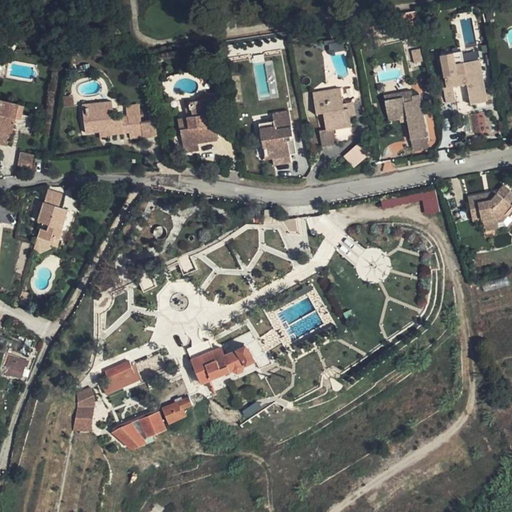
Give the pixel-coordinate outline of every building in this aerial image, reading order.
[(424,8),(417,10),(418,17),(425,16),(424,8)] [(292,42),(302,40),(301,33),(291,34),(292,42)] [(227,55),(283,50),(282,37),(262,39),(262,41),(226,44),(227,55)] [(335,53),(337,52),(344,51),(341,38),(336,39),(336,42),(334,42),(334,39),(325,40),(325,45),(329,44),(330,49),(329,49),(330,55),(332,54),(332,56),(336,55),(335,53)] [(413,64),(423,62),(420,48),(410,50),(413,64)] [(442,82),(445,101),(454,99),(451,86),(462,84),(467,84),(468,88),(471,104),(487,101),(487,99),(485,92),(481,67),(476,68),(475,60),(464,62),(463,57),(451,59),(451,54),(441,56),(446,82),(442,82)] [(344,109),(341,88),(326,91),(327,95),(314,97),(316,115),(323,113),(326,130),(319,131),(322,147),(336,145),(334,130),(352,127),(349,108),(344,109)] [(402,97),(385,100),(388,121),(399,119),(399,117),(406,116),(407,121),(410,140),(411,139),(413,151),(429,148),(419,94),(413,95),(412,91),(401,93),(402,97)] [(198,143),(218,140),(216,129),(215,125),(209,126),(208,121),(219,119),(215,97),(190,102),(193,116),(188,117),(190,129),(181,130),(181,136),(185,136),(187,146),(183,146),(184,152),(199,150),(198,143)] [(0,143),(7,145),(10,131),(12,131),(15,118),(17,113),(21,114),(24,105),(0,99),(0,143)] [(112,101),(83,105),(86,133),(106,131),(106,135),(129,133),(143,131),(141,122),(139,104),(126,106),(128,117),(114,119),(112,101)] [(293,135),(290,113),(280,115),(280,112),(273,113),(274,121),(267,122),(268,127),(260,129),(266,164),(273,163),(274,170),(292,167),(288,141),(285,141),(284,137),(293,135)] [(190,129),(188,117),(178,119),(181,130),(190,129)] [(221,128),(219,119),(208,121),(209,126),(215,125),(216,129),(221,128)] [(156,120),(141,122),(143,138),(158,136),(156,120)] [(143,138),(143,131),(129,133),(130,139),(143,138)] [(343,156),(354,168),(368,156),(357,144),(343,156)] [(17,165),(32,168),(34,154),(20,152),(17,165)] [(476,194),(460,196),(465,219),(473,218),(474,223),(490,220),(489,217),(499,213),(501,211),(506,216),(511,209),(511,205),(508,201),(511,195),(500,184),(492,193),(490,191),(487,194),(489,199),(478,201),(476,194)] [(48,189),(44,203),(59,207),(63,193),(48,189)] [(382,209),(422,201),(425,215),(440,212),(435,190),(380,201),(382,209)] [(59,239),(62,228),(68,210),(59,207),(44,203),(39,221),(43,222),(38,237),(54,241),(55,237),(59,239)] [(490,220),(474,223),(475,231),(503,227),(504,228),(511,223),(506,216),(501,211),(499,213),(489,217),(490,220)] [(55,237),(54,241),(38,237),(33,252),(40,254),(52,249),(58,246),(61,239),(55,237)] [(178,259),(184,272),(193,268),(187,255),(178,259)] [(22,292),(19,304),(25,306),(29,294),(22,292)] [(0,344),(29,356),(34,341),(0,328),(0,344)] [(194,359),(192,360),(202,383),(251,362),(244,347),(224,356),(220,348),(213,351),(210,342),(191,351),(194,359)] [(4,373),(22,379),(26,366),(28,367),(29,361),(9,355),(6,366),(6,367),(4,373)] [(130,361),(107,371),(107,396),(142,380),(130,361)] [(96,391),(79,388),(73,429),(90,432),(96,391)] [(188,396),(163,407),(170,423),(183,417),(180,411),(192,406),(188,396)] [(155,410),(136,418),(143,434),(161,426),(155,410)] [(124,423),(111,432),(131,449),(143,439),(124,423)]
